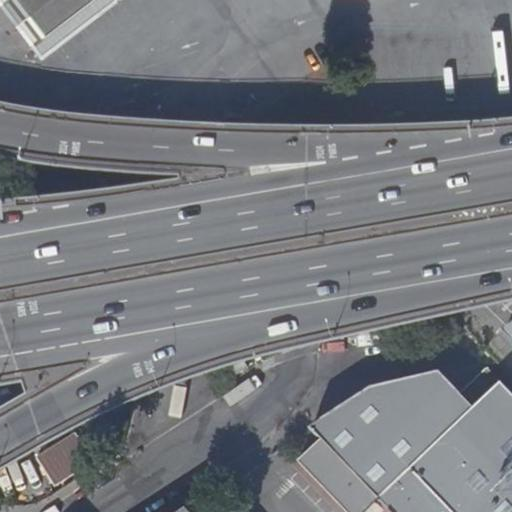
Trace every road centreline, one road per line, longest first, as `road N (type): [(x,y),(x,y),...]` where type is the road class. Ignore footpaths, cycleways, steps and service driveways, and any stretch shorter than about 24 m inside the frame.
road 1 (trunk): [(511,152),(163,143),(0,125)]
road 2 (trunk): [(511,161),(133,229)]
road 3 (trunk): [(0,442),(121,373),(318,281)]
road 4 (trunk): [(0,336),(318,281)]
road 5 (trunk): [(318,281),(511,247)]
road 6 (trunk): [(133,229),(0,252)]
road 7 (motorway): [(133,229),(0,230)]
